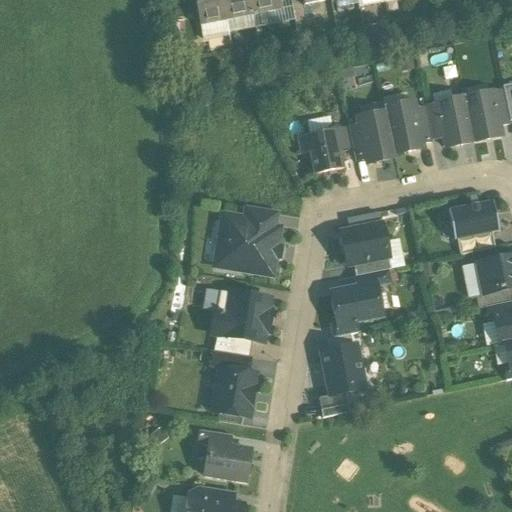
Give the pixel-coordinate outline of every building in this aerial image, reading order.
[(221,0),(192,0),(198,29),(226,23),(221,0)] [(248,0),(221,0),(226,23),(253,18),(248,0)] [(248,0),(253,18),(280,13),(278,4),(276,0),(248,0)] [(330,0),(300,0),(302,9),(331,2),(330,0)] [(511,84),(502,87),(503,93),(509,121),(511,120),(511,84)] [(503,93),(492,95),(499,129),(510,127),(509,121),(503,93)] [(492,95),(464,100),(474,145),(501,139),(499,129),(492,95)] [(464,100),(437,106),(444,140),(446,150),(474,145),(464,100)] [(413,106),(384,112),(385,116),(386,115),(394,157),(395,157),(422,151),(421,147),(414,112),(413,106)] [(437,106),(425,108),(426,109),(432,143),(444,140),(437,106)] [(426,109),(414,112),(421,147),(433,144),(432,143),(426,109)] [(385,116),(359,121),(360,127),(367,162),(368,166),(396,160),(395,157),(394,157),(386,115),(385,116)] [(360,127),(348,129),(355,165),(367,162),(360,127)] [(336,132),(306,138),(306,139),(310,154),(314,177),(344,171),(336,132)] [(310,154),(306,139),(298,140),(302,156),(310,154)] [(493,204),(448,213),(454,243),(457,242),(492,235),(499,233),(493,204)] [(277,214),(245,209),(243,221),(242,225),(274,230),(277,214)] [(378,216),(347,222),(349,234),(380,227),(378,216)] [(274,230),(242,225),(243,221),(226,219),(218,270),(272,279),(280,231),(274,230)] [(349,234),(343,235),(344,240),(341,240),(344,254),(346,253),(349,268),(353,267),(388,260),(388,258),(391,253),(389,243),(384,240),(382,227),(380,227),(349,234)] [(492,235),(457,242),(460,258),(495,250),(492,235)] [(511,259),(477,266),(483,297),(484,298),(511,292),(511,291),(511,259)] [(388,260),(353,267),(356,279),(388,272),(391,272),(388,260)] [(388,272),(356,279),(358,291),(375,287),(376,288),(391,285),(388,272)] [(358,291),(332,296),(338,326),(338,327),(355,324),(382,319),(376,288),(375,287),(358,291)] [(511,297),(511,292),(484,298),(483,297),(476,298),(478,311),(485,310),(511,304),(511,297)] [(269,302),(230,296),(227,313),(222,312),(221,316),(217,315),(213,338),(217,338),(252,344),(262,346),(264,333),(266,333),(269,315),(267,315),(269,302)] [(511,304),(485,310),(488,323),(494,322),(493,320),(511,316),(511,304)] [(511,316),(493,320),(494,322),(499,346),(505,345),(505,344),(511,342),(511,316)] [(355,324),(338,327),(338,326),(331,328),(334,340),(351,337),(358,336),(355,324)] [(334,340),(327,342),(329,354),(353,349),(351,337),(334,340)] [(252,344),(217,338),(214,354),(249,360),(252,344)] [(329,354),(321,355),(330,398),(330,399),(346,395),(365,391),(356,348),(353,349),(329,354)] [(249,360),(214,354),(211,371),(220,372),(247,376),(249,360)] [(247,376),(220,372),(213,415),(248,420),(255,377),(247,376)] [(330,398),(319,401),(323,421),(350,415),(346,395),(330,399),(330,398)] [(232,438),(199,433),(197,446),(209,448),(210,447),(231,450),(232,438)] [(231,450),(210,447),(209,448),(205,478),(246,485),(251,453),(231,450)] [(234,495),(199,489),(197,501),(232,507),(234,495)] [(197,501),(189,500),(186,511),(239,511),(240,508),(232,507),(197,501)]
